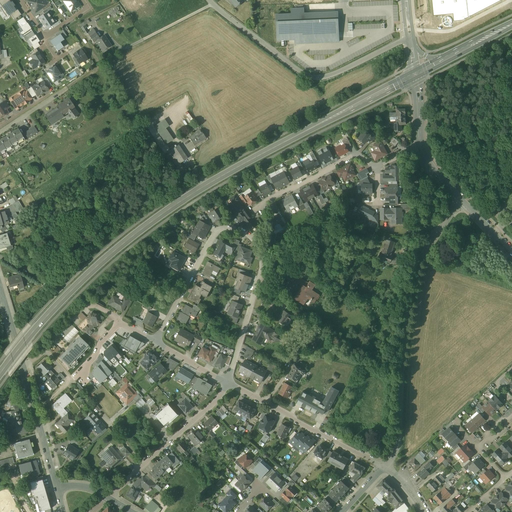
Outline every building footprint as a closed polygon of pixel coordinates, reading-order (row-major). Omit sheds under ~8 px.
[(17,10),(10,0),(1,6),(8,16),(17,10)] [(42,0),(41,0),(31,7),(35,13),(40,10),(42,8),(46,5),(42,0)] [(80,6),(76,0),(65,0),(69,6),(67,7),(68,8),(71,12),(80,6)] [(244,0),(229,0),(230,2),(235,8),(245,1),(244,0)] [(429,0),(432,19),(453,17),(453,24),(461,23),(505,0),(504,0),(429,0)] [(116,7),(108,11),(111,16),(118,12),(116,7)] [(291,13),(274,14),(275,20),(275,39),(289,39),(293,38),(294,43),(339,41),(339,35),(338,11),(303,12),(303,8),(291,8),(291,13)] [(44,14),(38,18),(42,24),(50,19),(51,18),(47,12),(44,14)] [(51,18),(50,19),(42,24),(46,30),(52,26),(55,24),(51,18)] [(88,19),(79,25),(80,28),(85,25),(89,23),(88,19)] [(30,28),(27,24),(21,28),(23,31),(20,33),(24,37),(32,32),(30,29),(30,28)] [(35,36),(32,32),(24,37),(27,42),(29,40),(33,45),(37,42),(39,41),(35,36)] [(96,33),(89,37),(93,43),(97,41),(100,39),(96,33)] [(57,37),(51,41),(54,46),(57,51),(63,47),(60,42),(63,40),(61,36),(60,35),(57,37)] [(100,39),(97,41),(103,50),(106,47),(107,49),(110,46),(104,36),(100,39)] [(81,50),(78,52),(77,52),(75,53),(75,54),(74,55),(75,56),(79,64),(80,63),(82,62),(83,61),(84,62),(87,59),(82,52),(81,50)] [(35,54),(31,56),(31,57),(34,62),(30,64),(33,69),(44,62),(38,52),(35,54)] [(79,64),(75,56),(72,58),(75,63),(77,66),(79,64),(80,64),(80,63),(79,64)] [(52,68),(52,67),(49,69),(49,70),(46,72),(53,83),(54,82),(57,80),(58,79),(57,77),(60,75),(56,69),(55,67),(52,68)] [(47,78),(42,81),(43,81),(47,88),(52,86),(47,78)] [(47,88),(43,81),(37,84),(43,93),(49,90),(47,88)] [(43,93),(37,84),(32,87),(32,88),(36,95),(37,97),(43,93)] [(36,95),(32,88),(32,87),(27,90),(28,91),(32,98),(36,95)] [(22,92),(18,94),(18,95),(15,96),(17,100),(16,101),(15,99),(11,102),(16,110),(20,107),(24,104),(24,105),(28,102),(28,101),(32,98),(28,91),(25,93),(25,92),(22,93),(22,92)] [(70,99),(61,105),(61,104),(57,106),(57,107),(59,110),(62,115),(63,115),(68,111),(70,112),(69,113),(70,114),(70,113),(74,118),(80,114),(74,107),(75,107),(70,99)] [(3,106),(2,103),(0,104),(0,112),(3,117),(6,116),(6,115),(8,113),(3,106)] [(57,107),(45,115),(51,124),(57,121),(53,115),(59,110),(57,107)] [(59,110),(53,115),(57,121),(64,116),(63,115),(62,115),(59,110)] [(173,140),(161,121),(154,126),(166,144),(173,140)] [(18,129),(12,132),(12,133),(17,141),(23,137),(21,134),(18,129)] [(200,130),(189,138),(194,145),(200,141),(200,142),(206,138),(203,134),(200,130)] [(369,135),(364,131),(362,134),(360,135),(357,138),(365,144),(369,138),(370,139),(373,135),(371,133),(369,135)] [(17,141),(12,133),(6,136),(11,144),(17,141)] [(11,144),(6,136),(0,140),(5,148),(11,145),(11,144)] [(351,146),(347,138),(342,140),(344,145),(345,145),(346,148),(351,146)] [(386,142),(382,138),(377,140),(379,143),(381,142),(383,146),(388,144),(386,142)] [(383,146),(381,142),(379,143),(373,146),(376,152),(372,155),(375,161),(387,154),(383,146)] [(178,145),(167,153),(176,166),(180,163),(187,158),(178,145)] [(344,145),(341,147),(339,146),(335,148),(339,157),(348,152),(346,148),(345,145),(344,145)] [(334,159),(328,147),(317,153),(323,165),(334,159)] [(313,161),(310,163),(308,160),(304,162),(309,172),(317,168),(314,163),(313,161)] [(350,165),(337,172),(340,177),(342,176),(345,181),(355,175),(350,165)] [(298,167),(294,169),(294,170),(291,172),(295,180),(302,176),(300,172),(298,167)] [(367,169),(357,174),(360,181),(367,178),(368,177),(367,174),(369,173),(367,169)] [(283,172),(278,176),(283,186),(285,184),(285,185),(289,183),(286,176),(284,172),(283,172)] [(399,173),(392,173),(392,176),(383,176),(383,181),(399,181),(399,173)] [(278,176),(271,179),(277,189),(281,187),(283,186),(278,176)] [(330,176),(324,179),(329,188),(335,185),(332,178),(330,176)] [(329,188),(324,179),(319,182),(320,184),(324,191),(329,188)] [(267,184),(260,187),(264,196),(271,192),(267,184)] [(313,185),(306,188),(312,198),(318,195),(313,185)] [(367,185),(362,185),(362,194),(372,194),(372,185),(367,185)] [(306,188),(300,191),(306,202),(312,198),(306,188)] [(245,197),(244,198),(247,202),(250,206),(258,200),(256,198),(253,193),(252,192),(245,197)] [(256,226),(235,196),(230,199),(232,202),(227,206),(231,212),(233,211),(237,216),(236,217),(241,224),(244,222),(248,228),(249,227),(251,229),(256,226)] [(289,199),(288,200),(287,198),(282,201),(288,212),(291,211),(291,210),(298,206),(293,196),(289,198),(289,199)] [(375,212),(367,209),(367,208),(366,207),(363,206),(362,206),(360,209),(358,208),(356,212),(371,220),(374,214),(375,212)] [(401,213),(401,209),(391,209),(391,210),(387,210),(387,215),(387,218),(391,218),(391,224),(401,224),(401,218),(403,218),(403,213),(401,213)] [(215,211),(208,215),(210,218),(213,217),(216,221),(224,216),(220,210),(216,212),(215,211)] [(280,217),(274,219),(274,218),(271,219),(272,221),(268,222),(272,230),(276,228),(277,229),(281,227),(280,226),(284,224),(280,217)] [(205,221),(202,218),(199,220),(199,221),(196,227),(206,233),(210,226),(204,223),(205,221)] [(206,233),(196,227),(193,233),(197,235),(203,239),(206,233)] [(0,242),(9,240),(7,233),(0,235),(0,242)] [(191,240),(189,239),(184,247),(194,253),(199,245),(193,242),(193,241),(191,240)] [(11,246),(9,240),(0,242),(0,249),(3,248),(4,248),(11,246)] [(217,248),(225,252),(226,251),(230,253),(229,255),(230,255),(234,249),(236,250),(239,244),(240,241),(235,240),(233,245),(230,243),(229,245),(221,241),(220,241),(221,241),(217,248)] [(386,240),(381,253),(380,253),(377,259),(390,263),(390,262),(392,258),(392,257),(390,256),(394,243),(386,240)] [(241,247),(240,247),(237,255),(235,259),(250,265),(252,258),(250,257),(252,251),(241,247)] [(225,252),(217,248),(213,254),(222,258),(225,252)] [(185,259),(173,252),(169,259),(173,261),(170,266),(178,271),(185,259)] [(221,269),(208,262),(202,274),(206,276),(209,278),(210,278),(214,280),(221,269)] [(309,283),(293,273),(289,280),(298,285),(298,284),(301,286),(294,298),(304,305),(308,298),(314,303),(319,295),(312,290),(315,285),(310,281),(309,283)] [(248,277),(240,274),(237,280),(240,281),(237,288),(246,292),(251,278),(248,277)] [(14,277),(7,278),(9,288),(12,287),(12,285),(16,284),(17,286),(18,286),(18,289),(24,287),(22,281),(21,278),(15,279),(14,277)] [(200,288),(196,286),(189,299),(199,304),(203,296),(206,297),(212,287),(211,287),(203,283),(200,288)] [(124,297),(121,295),(118,300),(113,297),(109,304),(115,308),(115,307),(118,309),(117,309),(122,312),(125,306),(128,300),(129,300),(124,297)] [(242,305),(232,301),(228,314),(238,318),(242,305)] [(193,310),(186,306),(183,311),(184,311),(182,314),(181,313),(177,320),(185,324),(190,315),(195,317),(198,313),(192,310),(193,310)] [(283,313),(278,321),(284,325),(286,322),(288,324),(292,320),(290,318),(291,316),(284,311),(283,312),(283,313)] [(157,317),(148,312),(142,321),(142,322),(143,323),(151,327),(157,317)] [(78,316),(83,321),(87,318),(81,313),(78,316)] [(98,315),(92,313),(91,313),(88,316),(87,318),(83,321),(78,327),(82,331),(83,330),(87,333),(89,335),(91,333),(89,331),(92,328),(91,326),(95,327),(98,324),(100,322),(100,321),(104,317),(98,314),(98,315)] [(266,318),(260,314),(257,319),(263,322),(266,318)] [(142,321),(135,317),(132,322),(138,326),(142,324),(143,323),(142,322),(142,321)] [(268,328),(260,324),(255,334),(260,336),(257,342),(260,344),(265,334),(267,336),(273,338),(274,341),(279,338),(279,339),(279,338),(277,333),(276,333),(272,331),(273,331),(268,328)] [(64,338),(68,342),(78,332),(74,327),(64,338)] [(193,336),(180,329),(180,330),(181,330),(179,334),(178,333),(175,340),(188,347),(193,336)] [(202,337),(196,334),(193,340),(193,341),(194,340),(199,343),(199,344),(202,337)] [(314,335),(308,346),(314,349),(320,338),(314,335)] [(125,339),(120,344),(129,349),(135,338),(129,336),(127,340),(125,339)] [(60,358),(71,369),(78,362),(76,360),(89,347),(80,337),(60,358)] [(137,349),(139,349),(145,344),(135,338),(129,349),(135,353),(137,349)] [(107,349),(117,361),(121,357),(112,346),(110,348),(109,347),(107,349)] [(210,347),(208,351),(204,359),(210,362),(213,356),(216,350),(210,347)] [(208,351),(202,348),(198,355),(204,359),(208,351)] [(117,361),(107,349),(104,351),(103,355),(112,365),(117,361)] [(253,354),(247,351),(244,357),(250,360),(253,354)] [(152,355),(150,353),(147,353),(145,355),(145,358),(143,359),(145,362),(142,364),(146,369),(151,365),(152,365),(153,366),(160,360),(156,356),(155,357),(153,354),(152,355)] [(296,356),(291,353),(287,361),(292,364),(296,356)] [(224,364),(227,358),(221,354),(215,365),(222,369),(224,364)] [(178,364),(169,359),(166,366),(172,370),(178,364)] [(45,360),(37,368),(37,369),(39,371),(40,371),(41,370),(45,374),(44,375),(49,371),(52,368),(45,360)] [(111,373),(101,361),(96,366),(97,367),(106,377),(111,373)] [(255,366),(245,361),(239,372),(250,377),(255,366)] [(277,367),(270,363),(267,369),(274,373),(277,367)] [(160,364),(149,374),(155,381),(159,377),(160,378),(163,375),(162,374),(166,371),(160,364)] [(294,364),(287,377),(296,382),(300,373),(304,375),(306,371),(294,364)] [(265,371),(255,366),(250,377),(260,383),(265,371)] [(106,377),(97,367),(93,370),(94,372),(93,373),(93,374),(92,375),(94,377),(95,377),(95,376),(100,382),(106,377)] [(193,375),(180,368),(175,376),(188,384),(189,382),(189,381),(193,376),(193,375)] [(49,371),(44,375),(48,379),(53,375),(49,371)] [(48,379),(45,382),(46,382),(48,384),(46,386),(50,391),(52,389),(60,381),(56,377),(54,374),(53,375),(48,379)] [(95,377),(94,377),(91,379),(96,384),(97,383),(98,385),(100,382),(95,376),(95,377)] [(112,387),(117,383),(113,378),(108,382),(112,387)] [(211,386),(198,378),(198,379),(195,384),(193,387),(192,388),(187,392),(190,396),(197,390),(200,392),(204,394),(206,395),(208,390),(209,389),(211,386)] [(285,383),(279,394),(287,398),(293,387),(285,383)] [(137,395),(127,384),(120,390),(122,392),(121,393),(124,397),(122,399),(127,404),(132,399),(137,395)] [(323,402),(301,390),(295,403),(317,414),(318,412),(323,415),(325,410),(328,412),(339,391),(331,387),(323,402)] [(65,393),(51,406),(62,418),(67,413),(62,407),(71,400),(72,401),(65,393)] [(137,395),(132,399),(136,403),(140,400),(141,399),(137,395)] [(492,406),(498,400),(495,396),(488,402),(492,406)] [(150,406),(155,402),(151,397),(146,402),(150,406)] [(14,409),(16,408),(20,407),(18,399),(8,401),(6,406),(10,408),(14,407),(14,409)] [(185,399),(182,402),(181,402),(178,405),(185,413),(192,407),(188,403),(185,399)] [(498,400),(492,406),(496,410),(502,404),(498,400)] [(256,410),(239,401),(234,411),(251,419),(256,410)] [(482,407),(485,410),(490,416),(496,410),(492,406),(488,402),(482,407)] [(149,406),(146,403),(139,409),(142,413),(149,406)] [(168,404),(155,416),(165,428),(178,416),(168,404)] [(482,407),(479,404),(476,406),(478,408),(483,413),(485,410),(482,407)] [(16,408),(14,409),(15,410),(6,413),(3,417),(8,420),(9,418),(11,418),(13,427),(21,424),(22,424),(21,421),(19,420),(16,408)] [(483,413),(478,408),(476,411),(479,414),(482,417),(484,415),(483,413)] [(92,412),(84,419),(87,423),(88,422),(91,426),(89,428),(90,428),(99,420),(92,412)] [(62,418),(55,424),(62,431),(64,429),(66,431),(68,428),(67,427),(66,426),(73,419),(67,413),(62,418)] [(479,414),(472,420),(479,427),(479,426),(485,420),(482,417),(479,414)] [(274,420),(265,415),(261,424),(270,428),(274,420)] [(212,416),(204,423),(210,430),(218,423),(212,416)] [(99,420),(90,428),(92,426),(95,430),(94,430),(95,431),(98,434),(106,427),(99,420)] [(472,420),(466,426),(472,432),(477,428),(476,428),(478,426),(478,427),(479,427),(472,420)] [(13,427),(12,427),(10,429),(9,431),(13,433),(14,434),(16,433),(21,435),(23,435),(24,434),(23,431),(24,429),(23,427),(22,427),(21,424),(13,427)] [(281,426),(279,429),(280,429),(277,434),(285,438),(288,433),(289,433),(291,429),(289,427),(289,428),(283,425),(282,427),(281,426)] [(446,432),(443,434),(443,435),(448,440),(455,434),(449,428),(446,432)] [(192,433),(200,442),(204,438),(196,430),(192,433)] [(297,434),(294,431),(288,438),(291,440),(297,434)] [(270,432),(264,439),(267,441),(269,437),(272,433),(270,432)] [(200,442),(192,433),(188,437),(196,445),(200,442)] [(300,435),(297,433),(297,434),(291,440),(289,442),(294,446),(295,445),(303,436),(304,435),(301,433),(300,435)] [(455,434),(448,440),(453,446),(456,444),(460,440),(455,434)] [(305,438),(303,436),(295,445),(300,449),(301,448),(309,439),(310,438),(307,436),(305,438)] [(29,439),(13,444),(18,459),(33,455),(29,439)] [(309,439),(301,448),(305,452),(306,451),(312,444),(315,441),(313,439),(311,441),(309,439)] [(511,449),(505,442),(500,447),(502,450),(500,452),(497,449),(492,454),(501,465),(507,460),(506,459),(508,457),(509,458),(511,455),(511,449)] [(182,443),(179,445),(178,445),(176,446),(177,447),(176,448),(184,457),(187,455),(184,451),(187,449),(182,443)] [(312,444),(306,451),(309,453),(315,447),(312,444)] [(78,451),(68,445),(65,449),(65,450),(61,456),(61,457),(64,453),(69,456),(69,457),(73,460),(78,451)] [(328,449),(320,445),(319,447),(317,447),(314,453),(315,454),(323,458),(325,455),(328,450),(328,449)] [(461,449),(457,453),(461,458),(470,450),(465,445),(461,449)] [(118,456),(116,454),(117,453),(111,447),(109,449),(108,448),(104,451),(105,452),(101,455),(109,464),(108,465),(111,469),(122,460),(119,456),(118,456)] [(455,451),(452,453),(455,455),(457,453),(461,449),(459,447),(455,451)] [(470,450),(461,458),(465,462),(468,459),(474,454),(470,450)] [(348,459),(333,451),(332,452),(329,458),(328,461),(343,469),(346,464),(348,460),(348,459)] [(419,454),(414,458),(409,463),(415,470),(421,465),(425,461),(419,454)] [(252,461),(245,455),(244,457),(242,457),(241,458),(241,460),(239,461),(239,462),(244,466),(246,468),(252,461)] [(442,456),(436,461),(439,464),(445,459),(442,456)] [(172,463),(166,457),(162,460),(159,463),(165,470),(172,463)] [(12,458),(0,461),(0,467),(14,463),(12,458)] [(262,460),(259,458),(253,464),(256,467),(260,462),(262,460)] [(244,466),(239,462),(239,461),(237,459),(235,462),(239,466),(241,468),(244,466)] [(468,459),(465,462),(461,465),(464,467),(470,461),(468,459)] [(473,464),(469,467),(470,467),(475,473),(484,465),(478,459),(473,464)] [(470,461),(464,467),(466,470),(470,467),(469,467),(473,464),(470,461)] [(35,462),(29,464),(32,475),(33,475),(38,474),(39,474),(35,462)] [(256,467),(253,470),(255,472),(256,472),(258,474),(264,466),(260,462),(256,467)] [(364,468),(354,462),(354,463),(351,468),(349,473),(351,474),(351,473),(352,474),(352,475),(353,476),(350,479),(350,480),(353,483),(360,476),(364,468)] [(429,462),(418,473),(423,479),(429,473),(428,472),(433,467),(429,462)] [(159,463),(152,469),(152,470),(156,474),(158,476),(162,473),(161,473),(165,470),(159,463)] [(241,468),(239,466),(236,468),(243,474),(245,472),(241,468)] [(269,470),(264,466),(258,474),(260,476),(259,476),(261,479),(265,475),(269,471),(269,470)] [(271,468),(269,470),(269,471),(265,475),(267,477),(269,475),(274,471),(271,468)] [(482,476),(480,477),(486,484),(494,476),(491,473),(488,470),(486,471),(482,476)] [(156,480),(152,477),(152,478),(149,473),(146,476),(150,480),(155,485),(158,482),(156,480)] [(272,477),(267,483),(268,484),(268,485),(271,487),(279,478),(275,474),(272,477)] [(329,474),(324,479),(329,483),(333,478),(329,474)] [(251,482),(244,475),(239,480),(247,487),(251,482)] [(437,476),(426,485),(433,492),(438,487),(440,485),(441,485),(443,482),(437,476)] [(148,482),(142,477),(137,483),(137,482),(133,486),(139,490),(141,487),(146,491),(150,485),(153,487),(152,488),(155,485),(150,480),(148,482)] [(279,478),(271,487),(273,490),(274,490),(276,491),(284,483),(279,478)] [(395,490),(383,479),(377,487),(388,498),(388,497),(395,491),(395,490)] [(247,487),(239,480),(235,485),(242,491),(247,487)] [(341,481),(329,495),(336,502),(349,488),(341,481)] [(447,483),(443,486),(444,488),(445,488),(447,490),(453,485),(449,481),(447,483)] [(46,489),(44,490),(42,484),(32,487),(35,495),(41,493),(44,503),(50,502),(46,489)] [(242,491),(235,485),(233,487),(240,493),(242,491)] [(133,487),(130,492),(129,491),(126,496),(134,501),(136,497),(135,497),(136,496),(135,495),(139,490),(133,486),(132,486),(133,487)] [(291,487),(290,486),(290,487),(286,491),(292,497),(297,492),(291,487)] [(444,488),(433,498),(440,505),(451,495),(447,490),(445,488),(444,488)] [(237,495),(231,490),(227,494),(228,496),(233,500),(237,495)] [(292,497),(286,491),(281,496),(283,497),(288,502),(292,497)] [(404,503),(395,491),(388,497),(390,498),(390,497),(392,499),(390,500),(397,508),(404,503)] [(510,497),(504,491),(502,493),(508,499),(510,497)] [(502,493),(501,492),(496,497),(503,504),(508,500),(508,499),(502,493)] [(384,497),(379,493),(375,497),(380,501),(384,497)] [(228,496),(221,504),(219,504),(218,505),(218,507),(220,508),(221,508),(224,511),(227,511),(236,503),(233,500),(228,496)] [(271,502),(266,497),(260,504),(267,511),(273,505),(273,504),(271,502)] [(288,502),(283,497),(280,500),(286,506),(289,503),(288,502)] [(380,501),(375,497),(372,500),(379,506),(381,505),(382,506),(384,505),(380,501)] [(503,504),(496,497),(491,501),(492,502),(498,508),(498,509),(503,504)] [(279,504),(273,499),(271,502),(273,504),(273,505),(276,508),(279,504)] [(328,503),(324,499),(317,507),(322,511),(326,511),(331,507),(328,504),(328,503)] [(447,504),(440,510),(440,511),(441,511),(448,511),(452,509),(451,509),(450,507),(455,503),(452,499),(447,504),(446,504),(447,504)] [(158,506),(154,502),(150,507),(154,511),(158,506)] [(498,508),(492,502),(490,504),(496,510),(498,508)] [(404,503),(397,508),(392,511),(407,511),(409,510),(404,503)]
